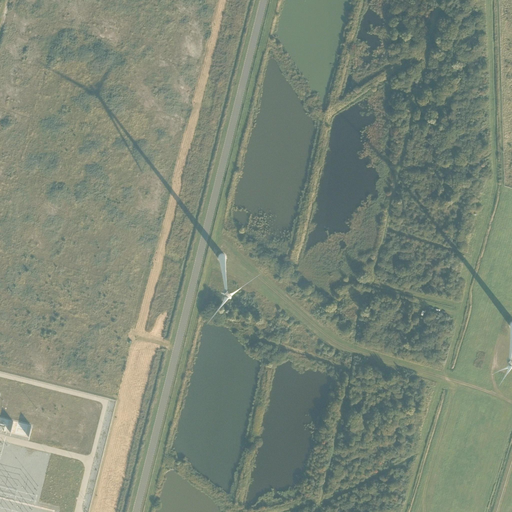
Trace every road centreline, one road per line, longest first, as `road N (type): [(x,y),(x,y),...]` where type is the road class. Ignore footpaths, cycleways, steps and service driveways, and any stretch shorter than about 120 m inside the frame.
road 1 (unclassified): [(135,511),(263,0)]
road 2 (track): [(147,511),(275,0)]
road 3 (track): [(400,511),(494,188),(487,0)]
road 4 (track): [(461,304),(373,277),(437,0)]
road 5 (track): [(511,402),(336,342),(215,239)]
road 6 (track): [(284,299),(358,0)]
road 7 (track): [(352,350),(314,511)]
